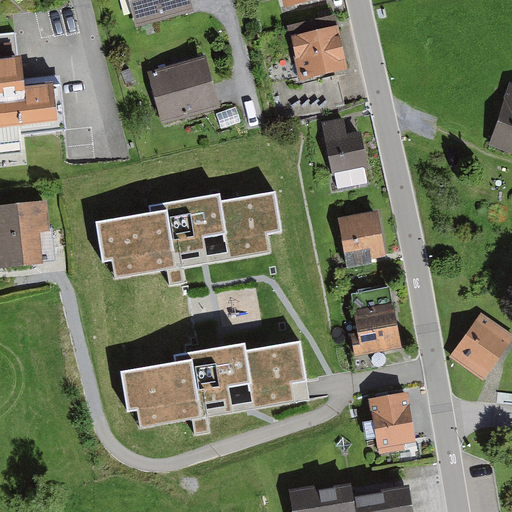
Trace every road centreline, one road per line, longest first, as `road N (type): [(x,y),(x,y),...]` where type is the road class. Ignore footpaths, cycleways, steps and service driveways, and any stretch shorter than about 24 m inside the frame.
road 1 (residential): [(357,0),(458,511)]
road 2 (residential): [(81,0),(118,150)]
